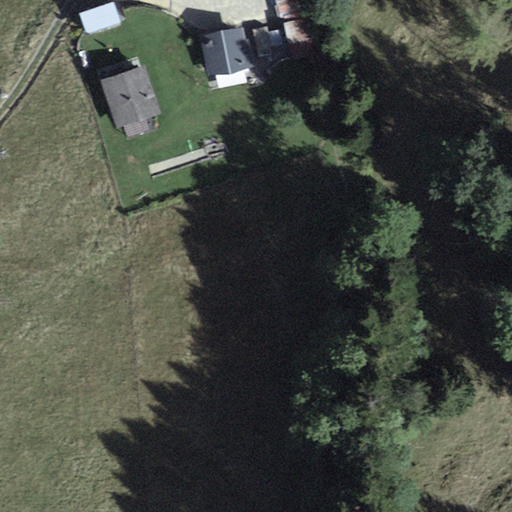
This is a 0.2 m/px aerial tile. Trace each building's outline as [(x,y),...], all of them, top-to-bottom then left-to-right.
[(302,0),(278,0),(284,17),(306,10),(302,0)] [(113,3),(82,13),(89,33),(120,22),(113,3)] [(307,17),(284,22),(291,57),(314,53),(307,17)] [(243,29),(202,38),(210,73),(251,65),(243,29)] [(160,111),(144,67),(104,81),(120,125),(160,111)]
